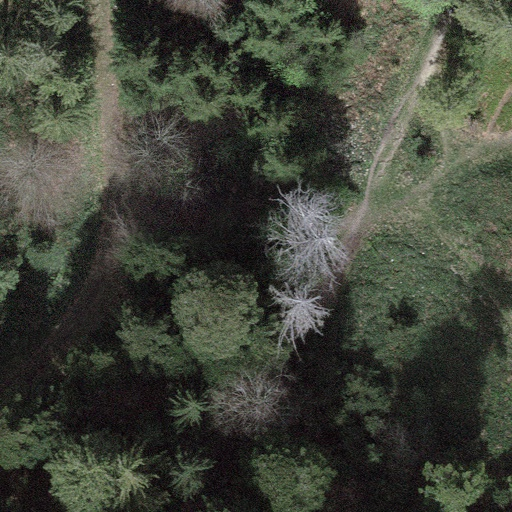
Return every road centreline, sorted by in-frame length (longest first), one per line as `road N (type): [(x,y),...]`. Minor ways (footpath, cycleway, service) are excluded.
road 1 (track): [(208,511),(285,403),(438,0)]
road 2 (track): [(0,456),(38,427),(91,312),(90,0)]
road 3 (track): [(61,377),(285,403)]
